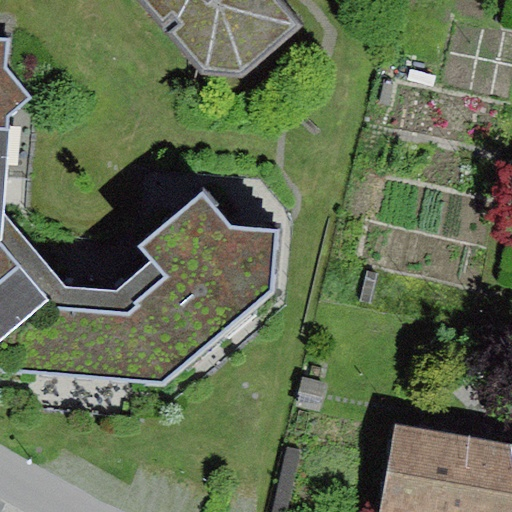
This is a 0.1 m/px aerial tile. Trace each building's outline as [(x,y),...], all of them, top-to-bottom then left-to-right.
[(138,0),(205,80),(241,82),(301,33),(274,0),(138,0)] [(0,47),(0,380),(2,383),(166,394),(274,303),(279,242),(232,236),(202,202),(139,255),(150,270),(115,301),(65,295),(5,225),(10,128),(32,109),(8,78),(10,47),(0,47)] [(304,381),(297,407),(320,413),(328,387),(304,381)] [(511,511),(511,422),(398,404),(382,502),(442,511),(511,511)] [(287,511),(302,450),(288,447),(272,511),(287,511)]
